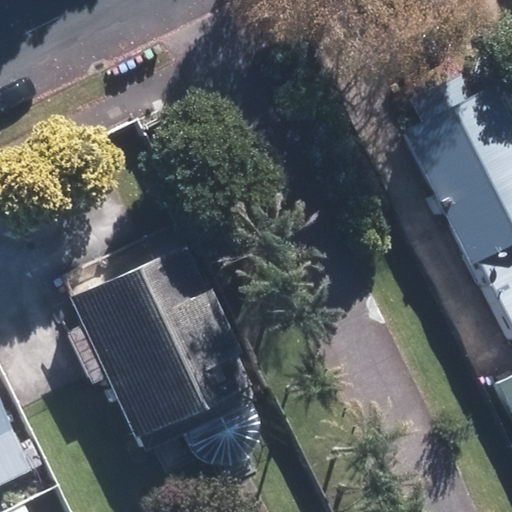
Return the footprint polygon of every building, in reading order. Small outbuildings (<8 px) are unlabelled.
[(417,121),(400,129),(466,266),(475,262),(511,338),(511,122),(493,83),(461,98),(451,77),(407,98),(417,121)] [(256,401),(181,242),(68,295),(80,322),(65,329),(91,383),(104,377),(140,454),(256,401)] [(511,373),(489,385),(511,430),(511,373)] [(81,397),(57,410),(98,485),(122,472),(81,397)] [(0,484),(30,470),(0,408),(0,484)]
